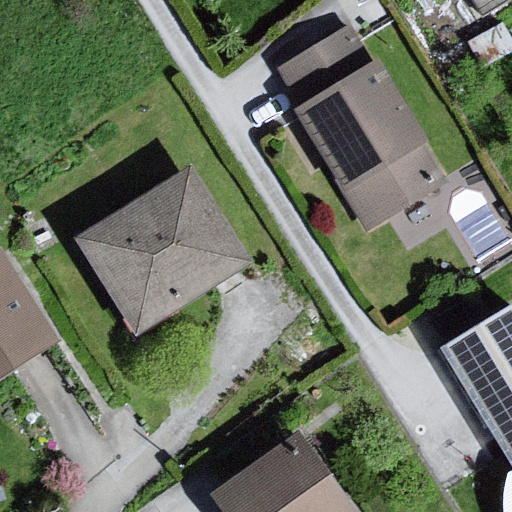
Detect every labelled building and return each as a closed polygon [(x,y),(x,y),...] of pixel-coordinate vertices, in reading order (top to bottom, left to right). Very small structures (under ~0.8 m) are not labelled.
[(355,26),(280,70),(303,110),(378,65),(355,26)] [(303,110),(297,113),(369,231),(451,181),(379,64),(378,65),(303,110)] [(196,170),(76,244),(135,340),(255,267),(196,170)] [(0,385),(62,347),(3,253),(0,255),(0,385)] [(511,309),(444,350),(511,463),(511,309)] [(332,357),(314,333),(294,349),(312,372),(332,357)] [(359,511),(304,435),(215,499),(224,511),(359,511)]
